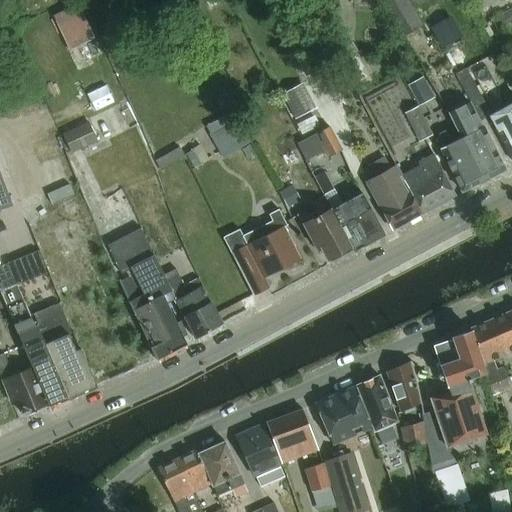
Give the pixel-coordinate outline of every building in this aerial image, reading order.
[(423,24),(408,0),(387,0),(386,1),(406,35),(423,24)] [(55,14),(71,49),(96,37),(80,3),(55,14)] [(352,40),(332,53),(345,74),(350,70),(357,81),(372,72),(352,40)] [(306,76),(322,68),(314,51),(297,60),(306,76)] [(466,68),(455,74),(470,102),(480,120),(491,115),(466,68)] [(418,106),(433,98),(422,77),(407,85),(418,106)] [(291,117),(317,105),(306,82),(280,94),(291,117)] [(485,181),(506,170),(485,126),(483,127),(470,102),(450,112),(464,141),(485,181)] [(511,103),(491,115),(490,115),(511,155),(511,103)] [(419,142),(426,139),(434,135),(418,106),(404,113),(419,142)] [(87,122),(62,134),(72,154),(87,146),(88,150),(97,145),(95,141),(96,141),(87,122)] [(485,181),(464,141),(462,138),(452,143),(442,124),(435,128),(438,134),(435,140),(440,149),(447,162),(448,162),(463,192),(485,181)] [(330,125),(298,142),(307,159),(326,150),(329,156),(343,148),(330,125)] [(202,164),(210,159),(200,144),(193,148),(193,149),(186,154),(195,167),(202,163),(202,164)] [(426,210),(457,195),(434,154),(420,161),(421,165),(402,175),(422,212),(426,210)] [(402,175),(397,166),(368,181),(394,228),(422,212),(402,175)] [(0,205),(1,208),(13,204),(0,170),(0,205)] [(355,249),(385,233),(363,193),(333,209),(352,245),(355,249)] [(352,245),(333,209),(332,206),(317,214),(316,211),(308,215),(305,210),(298,214),(317,249),(323,246),(329,257),(333,255),(335,256),(348,250),(349,247),(352,245)] [(239,229),(223,237),(252,295),(269,287),(264,276),(299,258),(284,228),(287,226),(278,209),(268,214),(272,222),(243,237),(239,229)] [(129,302),(153,359),(187,343),(183,335),(187,333),(180,320),(176,322),(163,295),(172,290),(141,228),(108,245),(122,274),(131,269),(133,274),(125,279),(135,299),(129,302)] [(172,292),(175,297),(196,338),(223,323),(198,275),(184,281),(176,264),(166,269),(176,289),(172,292)] [(49,351),(45,343),(45,344),(38,326),(16,284),(18,283),(13,271),(0,276),(0,292),(24,347),(30,360),(32,366),(49,405),(68,396),(49,351)] [(81,347),(97,384),(115,376),(114,373),(120,370),(121,372),(153,359),(129,302),(125,294),(94,307),(97,315),(93,316),(88,303),(66,313),(81,347)] [(492,360),(511,352),(511,316),(510,312),(472,328),(472,330),(483,363),(487,372),(490,385),(507,378),(502,367),(496,370),(492,360)] [(49,351),(68,396),(91,386),(97,384),(81,347),(75,350),(68,333),(55,339),(48,322),(38,326),(45,344),(45,343),(49,351)] [(489,385),(490,385),(487,372),(483,363),(472,330),(452,337),(453,339),(436,345),(450,390),(455,405),(470,400),(475,398),(469,381),(472,380),(471,377),(484,373),(489,385)] [(49,405),(32,366),(13,374),(5,352),(0,353),(0,371),(9,395),(14,393),(21,411),(28,414),(49,405)] [(400,411),(420,403),(411,363),(386,373),(400,411)] [(380,375),(356,386),(373,426),(374,429),(397,421),(382,379),(380,375)] [(356,386),(317,403),(335,442),(373,426),(356,386)] [(486,433),(475,398),(470,400),(455,405),(450,390),(449,390),(449,391),(431,397),(436,412),(424,416),(432,463),(454,456),(450,445),(486,433)] [(283,461),(319,448),(303,409),(268,422),(283,461)] [(423,421),(401,427),(406,447),(426,442),(423,421)] [(280,463),(281,462),(264,424),(237,436),(254,474),(256,473),(260,483),(284,472),(280,463)] [(218,494),(245,482),(226,441),(200,452),(213,482),(218,494)] [(200,452),(199,451),(198,449),(179,458),(194,490),(213,482),(200,452)] [(354,454),(327,462),(341,511),(364,511),(370,510),(354,454)] [(180,511),(203,511),(194,490),(179,458),(159,466),(180,511)] [(448,504),(471,499),(463,461),(440,466),(448,504)] [(316,489),(330,485),(323,463),(306,468),(312,490),(316,489)] [(261,507),(263,511),(279,511),(274,501),(261,507)]
